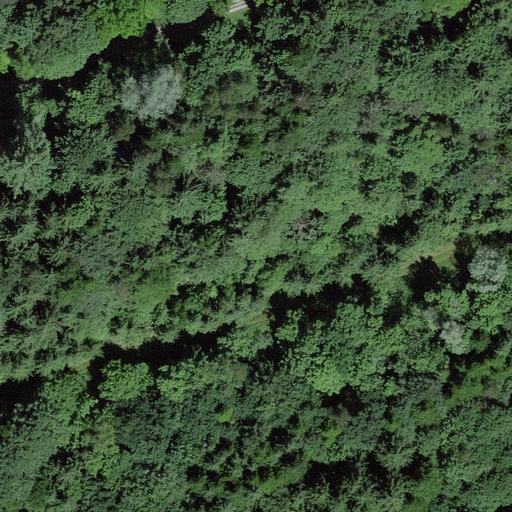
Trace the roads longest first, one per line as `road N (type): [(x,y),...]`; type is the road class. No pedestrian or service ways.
road 1 (track): [(0,390),(276,316),(511,229)]
road 2 (track): [(262,0),(0,94)]
